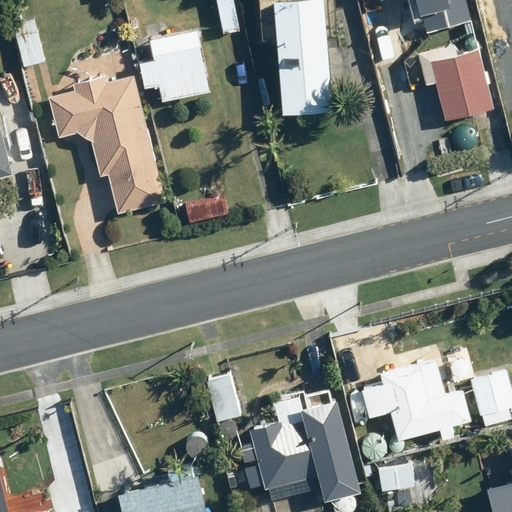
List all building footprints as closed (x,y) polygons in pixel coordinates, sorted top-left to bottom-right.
[(286,0),(293,109),(344,105),(336,0),(286,0)] [(420,0),(428,32),(472,21),(466,0),(420,0)] [(268,4),(259,7),(256,15),(263,23),(272,21),(275,11),(268,4)] [(223,33),(246,28),(244,14),(220,19),(223,33)] [(51,58),(40,16),(19,22),(30,63),(51,58)] [(218,86),(205,27),(158,38),(163,56),(148,60),(153,84),(168,80),(172,96),(218,86)] [(135,39),(129,36),(122,41),(123,48),(129,51),(135,47),(135,39)] [(453,116),(500,104),(486,47),(438,59),(453,116)] [(173,198),(141,73),(114,80),(112,73),(80,81),(82,88),(56,95),(66,133),(86,128),(99,138),(108,172),(116,170),(125,210),(173,198)] [(0,174),(24,168),(8,109),(0,110),(0,174)] [(231,211),(228,193),(186,201),(190,219),(231,211)] [(391,405),(400,436),(441,425),(444,437),(457,433),(454,421),(472,417),(464,387),(447,392),(438,359),(422,363),(421,359),(382,370),(385,380),(363,386),(370,411),(391,405)] [(466,365),(462,361),(455,363),(454,370),(459,374),(465,372),(466,365)] [(511,404),(511,380),(509,367),(473,376),(481,412),(511,404)] [(209,377),(219,418),(242,412),(231,372),(209,377)] [(362,486),(338,396),(303,405),(306,417),(283,423),(282,418),(251,426),(255,441),(242,444),(246,459),(259,456),(267,486),(321,471),(327,496),(362,486)] [(49,511),(44,489),(12,497),(0,449),(0,511),(49,511)] [(511,508),(511,455),(510,455),(511,462),(511,468),(489,473),(498,511),(511,508)] [(121,489),(126,511),(208,511),(200,472),(204,471),(203,464),(194,466),(193,463),(171,468),(173,477),(121,489)] [(384,487),(417,481),(414,463),(381,469),(384,487)]
